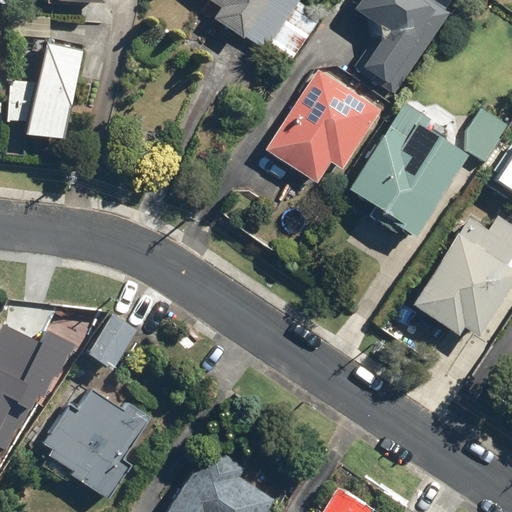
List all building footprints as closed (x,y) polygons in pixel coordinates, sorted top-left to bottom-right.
[(252,40),(264,49),(268,44),(293,62),(329,14),(309,0),(206,0),(203,5),(252,40)] [(429,0),(359,0),(351,11),(379,31),(353,67),(391,94),(449,15),(429,0)] [(86,46),(46,39),(39,80),(10,77),(5,120),(31,123),(29,133),(69,141),(86,46)] [(268,149),(320,181),(331,162),(345,170),(383,106),(317,66),(268,149)] [(401,107),(351,186),(380,205),(376,210),(416,236),(470,151),(485,161),(510,122),(482,105),(457,143),(401,107)] [(511,143),(510,142),(489,173),(511,188),(511,143)] [(488,225),(469,213),(411,301),(458,332),(464,322),(481,334),(511,286),(511,221),(497,212),(488,225)] [(140,328),(116,310),(88,348),(113,366),(140,328)] [(70,399),(46,435),(58,443),(51,454),(71,468),(69,471),(98,491),(108,497),(133,460),(123,454),(151,412),(127,397),(121,406),(90,385),(77,404),(70,399)] [(163,511),(264,511),(274,498),(240,476),(248,464),(212,440),(163,511)] [(369,511),(372,507),(339,487),(323,511),(369,511)]
